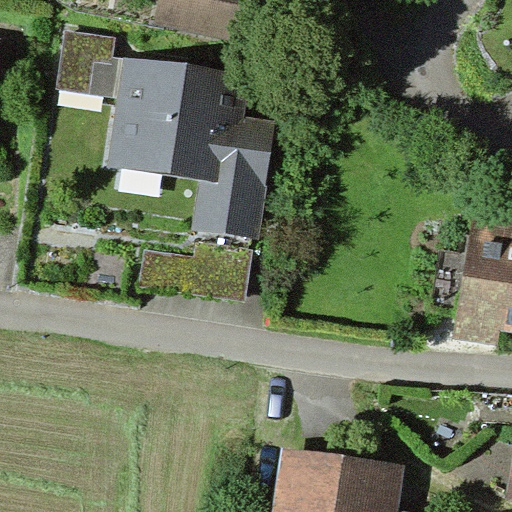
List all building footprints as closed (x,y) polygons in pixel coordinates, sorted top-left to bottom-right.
[(159,0),(154,26),(236,44),(245,0),(159,0)] [(114,38),(63,32),(57,91),(88,94),(92,64),(112,66),(114,38)] [(231,78),(121,62),(106,167),(199,181),(191,234),(257,244),(274,124),(244,119),(247,101),(228,99),(231,78)] [(511,244),(470,239),(458,341),(502,346),(503,333),(511,333),(511,244)] [(145,250),(139,289),(246,304),(254,251),(193,242),(191,257),(145,250)] [(398,511),(403,468),(283,452),(273,511),(398,511)]
